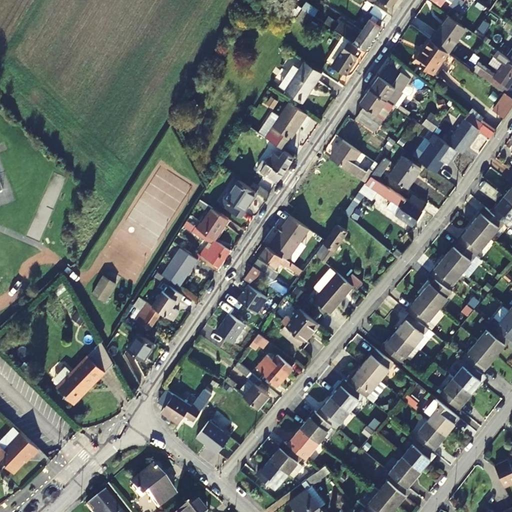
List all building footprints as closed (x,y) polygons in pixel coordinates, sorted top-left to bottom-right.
[(451,0),(450,3),(459,9),(465,0),(451,0)] [(381,19),(386,12),(371,2),(367,9),(381,19)] [(306,25),(313,14),(302,7),(294,18),(306,25)] [(445,11),(429,37),(445,48),(446,49),(463,24),(445,11)] [(327,14),(323,21),(343,34),(350,39),(365,49),(381,24),(368,16),(360,28),(339,14),(335,19),(327,14)] [(404,40),(413,43),(417,31),(407,28),(404,40)] [(348,41),(350,39),(343,34),(326,59),(344,72),(360,50),(348,41)] [(410,56),(430,70),(445,48),(429,37),(427,35),(410,56)] [(504,59),(508,62),(511,58),(498,48),(493,55),(501,60),(504,59)] [(393,57),(389,63),(401,71),(405,66),(393,57)] [(303,100),(322,71),(305,59),(299,68),(292,63),(278,84),(303,100)] [(504,59),(493,75),(490,80),(504,90),(508,84),(511,78),(511,64),(508,62),(504,59)] [(388,62),(370,87),(392,103),(393,104),(397,106),(406,94),(410,93),(414,88),(413,83),(408,80),(410,77),(401,71),(389,63),(388,62)] [(490,80),(493,75),(475,63),(471,67),(490,80)] [(459,105),(476,117),(482,108),(474,102),(485,85),(492,91),(496,86),(477,73),(475,76),(478,78),(459,105)] [(372,131),(392,103),(370,87),(360,101),(364,104),(355,116),(372,131)] [(511,105),(511,95),(505,91),(494,107),(505,115),(511,105)] [(271,110),(257,130),(259,131),(284,147),(307,113),(288,100),(279,115),(271,110)] [(429,111),(422,124),(433,130),(440,118),(429,111)] [(462,151),(479,128),(482,123),(468,113),(447,141),(462,151)] [(403,147),(404,146),(402,145),(407,138),(414,143),(422,132),(415,127),(418,122),(412,118),(395,141),(403,147)] [(482,123),(479,128),(489,135),(493,129),(483,122),(482,123)] [(242,131),(247,133),(252,126),(247,123),(242,131)] [(247,133),(254,138),(259,131),(257,130),(252,126),(247,133)] [(259,131),(254,138),(273,151),(270,156),(266,154),(257,168),(276,181),(294,154),(284,147),(259,131)] [(330,157),(346,167),(359,148),(342,138),(330,157)] [(423,162),(427,157),(406,143),(404,146),(403,147),(423,162)] [(404,154),(390,173),(408,186),(421,166),(404,154)] [(371,173),(377,177),(390,159),(384,155),(371,173)] [(445,170),(427,157),(423,162),(441,175),(445,170)] [(408,198),(377,177),(371,173),(366,180),(359,189),(371,198),(377,190),(400,206),(395,213),(412,225),(423,210),(408,198)] [(239,216),(256,191),(238,178),(221,204),(239,216)] [(511,180),(503,191),(511,198),(511,180)] [(260,185),(256,191),(268,199),(272,193),(260,185)] [(511,198),(503,191),(489,209),(502,221),(508,225),(511,219),(511,198)] [(411,193),(408,198),(422,208),(426,203),(411,193)] [(196,202),(208,210),(211,206),(199,198),(196,202)] [(292,205),(288,210),(301,219),(305,213),(292,205)] [(470,221),(489,237),(502,221),(489,209),(484,205),(470,221)] [(211,206),(208,210),(197,227),(206,233),(214,238),(229,217),(211,206)] [(289,213),(281,225),(279,228),(268,244),(287,257),(308,226),(289,213)] [(315,252),(323,259),(346,229),(341,226),(344,221),(340,218),(315,252)] [(218,265),(229,248),(214,238),(206,233),(197,227),(186,219),(184,223),(213,242),(210,247),(206,245),(200,253),(218,265)] [(474,254),(489,237),(470,221),(456,238),(474,254)] [(442,254),(461,270),(474,254),(456,238),(442,254)] [(268,244),(266,243),(259,254),(275,265),(278,260),(284,264),(285,263),(298,272),(302,268),(287,257),(268,244)] [(180,246),(163,272),(180,285),(198,258),(180,246)] [(397,246),(393,251),(399,256),(402,251),(397,246)] [(442,254),(429,271),(433,274),(447,286),(461,270),(442,254)] [(477,256),(463,269),(468,274),(482,261),(477,256)] [(256,257),(252,263),(265,272),(273,277),(277,272),(256,257)] [(255,286),(265,272),(252,263),(243,277),(255,286)] [(157,270),(155,274),(166,282),(169,278),(157,270)] [(330,311),(353,284),(336,270),(313,297),(330,311)] [(273,278),(265,272),(261,277),(284,293),(288,288),(273,278)] [(351,273),(347,277),(357,285),(361,280),(351,273)] [(419,291),(437,307),(451,290),(447,286),(433,274),(419,291)] [(102,275),(93,292),(106,299),(115,282),(102,275)] [(268,296),(249,283),(238,298),(257,311),(268,296)] [(169,293),(159,308),(162,310),(175,319),(181,310),(174,305),(185,293),(176,287),(171,294),(169,293)] [(419,291),(405,308),(409,311),(424,323),(437,307),(419,291)] [(134,318),(129,325),(138,331),(144,336),(162,310),(159,308),(139,295),(134,303),(137,305),(130,315),(134,318)] [(44,306),(54,319),(66,310),(56,297),(44,306)] [(296,345),(317,321),(295,303),(280,320),(284,323),(278,330),(296,345)] [(511,311),(507,308),(493,325),(507,336),(511,340),(511,338),(511,311)] [(233,341),(246,322),(229,311),(216,329),(233,341)] [(396,327),(414,342),(427,326),(424,323),(409,311),(396,327)] [(474,338),(493,353),(507,336),(493,325),(488,321),(474,338)] [(400,358),(404,353),(414,342),(396,327),(382,343),(400,358)] [(144,336),(138,331),(127,348),(143,359),(155,343),(144,336)] [(262,345),(266,338),(258,331),(253,338),(262,345)] [(474,338),(460,354),(464,357),(479,370),(493,353),(474,338)] [(414,342),(404,353),(409,357),(419,346),(414,342)] [(362,362),(381,377),(394,361),(375,346),(362,362)] [(266,353),(256,365),(277,383),(291,366),(277,353),(272,358),(266,353)] [(451,373),(470,388),(482,372),(479,370),(464,357),(451,373)] [(259,384),(263,380),(238,359),(234,365),(248,376),(238,389),(239,390),(247,396),(259,406),(270,393),(259,384)] [(362,362),(348,379),(363,392),(366,395),(381,377),(362,362)] [(98,391),(109,380),(92,363),(61,393),(76,408),(96,389),(98,391)] [(456,404),(470,388),(451,373),(438,389),(456,404)] [(330,393),(349,408),(363,392),(348,379),(344,377),(330,393)] [(224,399),(229,393),(233,387),(225,380),(210,402),(218,408),(224,399)] [(229,393),(233,397),(239,390),(238,389),(234,386),(233,387),(229,393)] [(166,388),(156,401),(164,406),(161,411),(177,423),(184,413),(194,419),(212,393),(205,388),(192,407),(166,388)] [(239,390),(233,397),(229,402),(236,408),(247,396),(239,390)] [(424,414),(444,430),(457,414),(429,390),(420,401),(428,408),(424,414)] [(233,397),(229,393),(224,399),(229,402),(233,397)] [(330,393),(317,410),(332,422),(335,425),(349,408),(330,393)] [(299,423),(318,439),(332,422),(317,410),(313,407),(299,423)] [(424,414),(410,431),(415,435),(429,447),(444,430),(424,414)] [(299,423),(286,439),(302,452),(304,454),(318,439),(299,423)] [(401,452),(419,467),(434,451),(429,447),(415,435),(401,452)] [(270,454),(288,469),(302,452),(286,439),(284,438),(270,454)] [(0,451),(0,464),(15,479),(34,461),(36,462),(41,457),(23,440),(6,457),(0,451)] [(401,452),(387,469),(391,472),(405,484),(419,467),(401,452)] [(255,471),(273,486),(288,469),(270,454),(255,471)] [(496,464),(506,486),(511,482),(511,463),(509,458),(496,464)] [(158,509),(175,496),(155,471),(133,488),(141,499),(147,494),(158,509)] [(377,489),(395,504),(409,487),(405,484),(391,472),(377,489)] [(322,511),(304,488),(286,501),(294,511),(322,511)] [(377,489),(364,505),(367,507),(372,511),(388,511),(395,504),(377,489)] [(120,511),(107,494),(88,509),(90,511),(120,511)] [(201,511),(193,502),(179,511),(201,511)]
